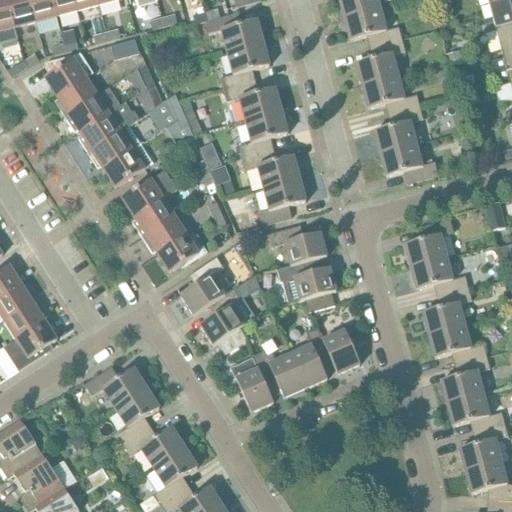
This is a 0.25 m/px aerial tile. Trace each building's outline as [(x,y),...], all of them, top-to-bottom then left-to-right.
[(0,0),(0,46),(18,41),(15,30),(6,0),(0,0)] [(6,0),(15,30),(36,24),(29,0),(6,0)] [(29,0),(36,24),(57,19),(51,0),(29,0)] [(51,0),(57,19),(77,13),(73,0),(51,0)] [(73,0),(77,13),(98,8),(96,0),(73,0)] [(155,0),(126,0),(127,0),(134,0),(137,8),(157,3),(155,0)] [(248,6),(246,0),(236,0),(233,1),(236,9),(248,6)] [(338,0),(344,21),(380,11),(376,0),(338,0)] [(511,0),(487,0),(492,19),(511,14),(511,0)] [(198,16),(193,18),(195,26),(208,23),(205,14),(204,9),(196,10),(198,16)] [(208,23),(220,20),(217,11),(205,14),(208,23)] [(373,38),(376,49),(402,42),(399,30),(386,33),(380,11),(344,21),(350,44),(373,38)] [(511,14),(492,19),(501,52),(511,49),(511,14)] [(240,27),(237,16),(205,24),(209,37),(221,33),(227,55),(263,46),(257,23),(240,27)] [(174,17),(162,20),(164,28),(177,25),(174,17)] [(152,32),(164,28),(162,20),(150,23),(152,32)] [(118,32),(105,35),(108,43),(120,40),(118,32)] [(96,47),(108,43),(105,35),(93,38),(96,47)] [(135,42),(110,48),(114,62),(127,59),(124,50),(136,47),(135,42)] [(356,66),(362,89),(398,79),(392,57),(405,54),(402,42),(376,49),(379,60),(356,66)] [(76,43),(64,46),(66,55),(78,51),(76,43)] [(54,58),(66,55),(64,46),(52,49),(54,58)] [(269,68),(263,46),(227,55),(233,77),(220,80),(223,93),(255,84),(252,73),(269,68)] [(136,47),(124,50),(127,59),(139,55),(136,47)] [(495,66),(493,69),(496,81),(499,83),(509,80),(510,85),(511,84),(511,49),(501,52),(504,63),(495,66)] [(34,56),(24,63),(29,71),(39,64),(34,56)] [(51,76),(44,80),(56,99),(86,80),(93,75),(81,56),(48,65),(45,66),(51,76)] [(12,81),(29,71),(24,63),(7,74),(12,81)] [(142,80),(147,92),(155,88),(150,77),(142,80)] [(394,117),(420,110),(417,98),(404,101),(398,79),(362,89),(368,112),(391,106),(394,117)] [(58,101),(54,104),(64,119),(97,98),(86,80),(56,99),(58,101)] [(255,84),(223,93),(227,105),(239,101),(245,123),(281,114),(275,91),(258,95),(255,84)] [(511,84),(510,85),(495,90),(498,104),(511,100),(511,84)] [(160,100),(155,88),(147,92),(152,103),(160,100)] [(97,98),(64,119),(74,135),(78,132),(80,135),(121,108),(109,90),(97,98)] [(168,102),(175,120),(184,116),(179,105),(175,97),(168,102)] [(81,138),(78,140),(88,156),(121,134),(129,128),(139,122),(134,114),(132,115),(125,105),(121,108),(80,135),(81,138)] [(374,134),(380,157),(416,147),(410,125),(423,122),(420,110),(394,117),(397,128),(374,134)] [(287,137),(281,114),(245,123),(251,145),(238,148),(242,161),(273,152),(270,141),(287,137)] [(184,116),(175,120),(177,123),(185,143),(194,139),(193,137),(184,116)] [(121,134),(88,156),(98,171),(101,169),(103,171),(132,153),(141,147),(129,128),(121,134)] [(132,153),(103,171),(115,190),(145,172),(153,166),(141,147),(132,153)] [(422,169),(416,147),(380,157),(386,180),(409,174),(412,185),(438,178),(435,165),(422,169)] [(263,191),(299,182),(293,159),(276,163),(273,152),(242,161),(245,173),(258,169),(263,191)] [(216,156),(204,161),(208,170),(209,172),(221,167),(221,166),(216,156)] [(195,165),(200,177),(209,173),(203,162),(195,165)] [(151,182),(122,201),(134,220),(163,201),(177,192),(165,173),(151,182)] [(214,185),(209,173),(200,177),(206,188),(214,185)] [(305,204),(299,182),(263,191),(269,213),(256,216),(260,229),(291,220),(288,209),(305,204)] [(142,240),(175,219),(163,201),(134,220),(136,222),(132,225),(142,240)] [(208,208),(213,220),(221,216),(216,205),(208,208)] [(485,208),(492,233),(505,230),(498,205),(485,208)] [(226,228),(221,216),(213,220),(218,231),(226,228)] [(156,253),(157,256),(187,237),(175,219),(142,240),(152,256),(156,253)] [(404,247),(410,270),(446,261),(441,239),(453,235),(450,223),(424,230),(427,241),(404,247)] [(294,230),(268,237),(271,250),(285,247),(290,268),(291,269),(303,265),(303,266),(327,260),(320,236),(297,242),(294,230)] [(169,275),(188,263),(191,266),(208,255),(203,249),(196,253),(187,237),(157,256),(169,275)] [(511,246),(511,247),(496,251),(503,274),(511,271),(511,246)] [(224,271),(217,259),(194,274),(201,285),(180,298),(194,318),(214,305),(225,298),(224,297),(212,278),(224,271)] [(439,287),(442,298),(468,291),(465,279),(452,282),(446,261),(410,270),(417,293),(439,287)] [(290,268),(277,272),(280,285),(283,284),(288,307),(300,304),(305,303),(308,315),(335,308),(331,296),(336,294),(330,271),(322,273),(306,277),(303,266),(303,265),(291,269),(290,268)] [(9,268),(0,273),(0,300),(21,287),(9,268)] [(21,287),(0,300),(0,317),(4,324),(37,303),(27,287),(23,290),(21,287)] [(236,290),(224,297),(225,298),(214,305),(221,315),(200,329),(213,349),(217,346),(225,357),(247,342),(240,331),(252,324),(239,304),(243,301),(236,290)] [(422,315),(429,338),(465,329),(459,307),(472,303),(468,291),(442,298),(445,309),(422,315)] [(37,303),(4,324),(16,342),(45,323),(43,320),(47,318),(37,303)] [(16,342),(3,350),(19,374),(50,354),(47,349),(57,342),(45,323),(16,342)] [(457,355),(460,366),(486,359),(483,347),(470,350),(465,329),(429,338),(435,361),(457,355)] [(311,348),(290,357),(305,391),(327,382),(317,359),(327,355),(323,343),(318,330),(305,335),(311,348)] [(323,343),(327,355),(328,355),(337,377),(360,367),(345,333),(323,343)] [(264,354),(252,359),(252,361),(257,372),(258,372),(263,383),(268,395),(279,390),(281,395),(284,401),(305,391),(290,357),(278,363),(276,359),(271,357),(266,359),(264,354)] [(441,383),(447,406),(483,397),(477,375),(490,371),(486,359),(460,366),(463,377),(441,383)] [(252,361),(231,370),(236,381),(251,415),(273,405),(268,395),(263,383),(258,372),(257,372),(252,361)] [(85,388),(85,389),(92,399),(103,392),(115,411),(146,391),(133,371),(119,380),(113,370),(107,374),(85,388)] [(146,391),(115,411),(127,430),(116,437),(123,448),(146,433),(139,424),(159,411),(146,391)] [(475,423),(478,434),(504,427),(501,415),(488,418),(483,397),(447,406),(453,429),(475,423)] [(0,437),(0,455),(3,461),(1,462),(1,463),(0,464),(0,469),(0,470),(7,480),(6,480),(7,482),(14,478),(13,477),(43,458),(21,424),(0,437)] [(459,451),(465,474),(501,464),(495,442),(508,439),(504,427),(478,434),(481,445),(459,451)] [(146,433),(123,448),(130,459),(141,452),(153,470),(184,450),(172,430),(152,443),(146,433)] [(84,445),(79,436),(70,442),(74,448),(78,448),(84,445)] [(184,450),(153,470),(166,490),(154,497),(161,507),(184,493),(177,483),(197,470),(184,450)] [(35,510),(64,492),(43,458),(13,477),(14,478),(25,494),(23,496),(22,496),(21,497),(21,498),(21,500),(21,501),(21,502),(21,503),(22,504),(26,511),(33,511),(35,511),(35,510)] [(494,491),(493,511),(511,511),(511,487),(507,487),(501,464),(465,474),(471,497),(494,491)] [(184,493),(161,507),(164,511),(177,511),(179,511),(218,511),(222,509),(210,489),(190,502),(184,493)] [(77,511),(64,492),(35,510),(35,511),(77,511)]
